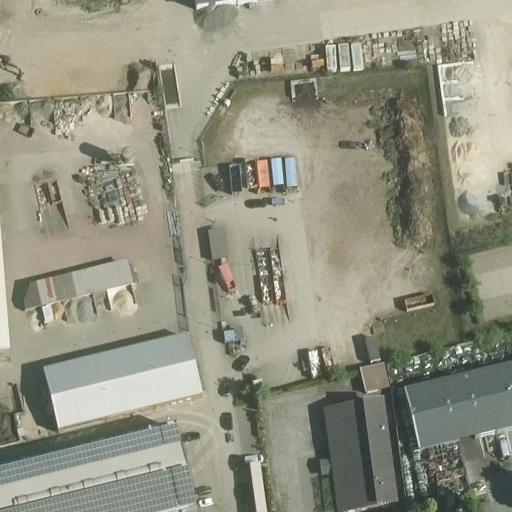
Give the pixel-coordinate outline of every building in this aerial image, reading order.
[(213,259),(227,258),(224,230),(210,231),(213,259)] [(125,266),(33,289),(38,310),(130,287),(125,266)] [(186,340),(42,375),(57,435),(200,399),(186,340)] [(386,365),(361,368),(364,392),(389,389),(386,365)] [(511,368),(402,395),(417,455),(511,432),(511,368)] [(380,408),(325,415),(331,465),(322,466),(323,478),(333,476),(337,511),(370,511),(394,509),(380,408)] [(193,511),(174,430),(0,473),(0,511),(193,511)]
